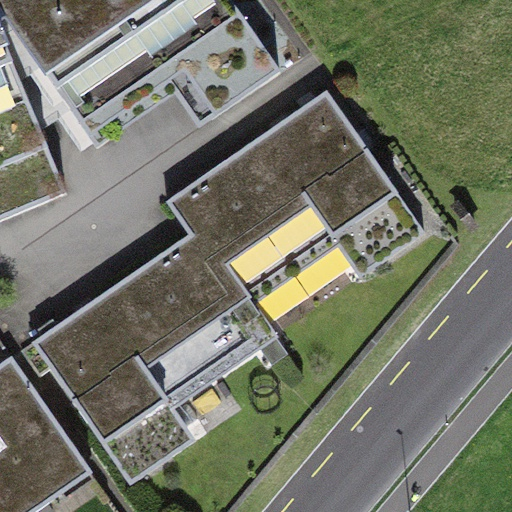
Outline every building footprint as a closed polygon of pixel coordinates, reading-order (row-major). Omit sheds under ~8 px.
[(237,35),(211,0),(33,0),(8,19),(96,139),(237,35)] [(0,49),(0,227),(61,204),(0,49)] [(171,207),(194,241),(241,307),(391,202),(321,102),(171,207)] [(241,307),(194,241),(39,350),(123,470),(279,362),(241,307)] [(0,355),(0,489),(15,511),(46,511),(88,483),(0,355)] [(15,511),(0,489),(0,511),(15,511)]
